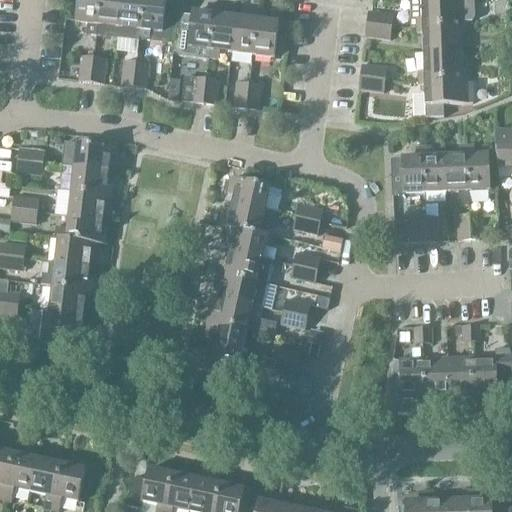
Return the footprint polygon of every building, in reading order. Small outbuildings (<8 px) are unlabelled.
[(79,0),(76,26),(87,27),(86,36),(98,38),(99,29),(102,0),(79,0)] [(102,0),(99,29),(98,38),(106,38),(120,40),(121,31),(124,0),(102,0)] [(124,0),(121,31),(120,40),(141,42),(141,41),(145,0),(124,0)] [(145,0),(141,41),(173,44),(177,6),(167,4),(168,0),(163,0),(145,0)] [(419,22),(420,36),(424,35),(441,34),(441,20),(462,20),(462,19),(466,19),(466,24),(473,24),(473,23),(475,21),(474,3),(472,0),(471,0),(464,0),(461,0),(422,2),(423,21),(419,22)] [(211,61),(217,9),(210,8),(208,17),(194,15),(192,30),(183,29),(179,32),(176,53),(180,57),(211,61)] [(217,9),(211,61),(219,62),(219,54),(233,55),(237,20),(223,19),(224,9),(217,9)] [(250,22),(237,20),(233,55),(254,58),(259,13),(252,12),(250,22)] [(267,14),(259,13),(254,58),(277,60),(281,26),(266,24),(267,14)] [(395,17),(371,14),(368,14),(366,28),(393,30),(395,17)] [(424,35),(424,55),(463,53),(462,35),(467,35),(466,24),(466,19),(462,19),(462,20),(441,20),(441,34),(424,35)] [(391,42),(393,30),(366,28),(365,39),(391,42)] [(463,72),(463,53),(424,55),(425,74),(421,74),(421,88),(425,88),(425,87),(443,86),(442,73),(463,72)] [(80,84),(93,85),(96,61),(83,59),(80,84)] [(96,61),(93,85),(105,87),(108,62),(96,61)] [(123,89),(136,91),(139,66),(126,64),(123,89)] [(151,67),(139,66),(136,91),(148,92),(151,67)] [(360,80),(386,83),(388,70),(362,66),(360,80)] [(468,71),(463,72),(442,73),(443,86),(425,87),(425,88),(426,120),(444,119),(443,107),(473,107),(472,85),(468,85),(468,71)] [(187,79),(185,105),(206,107),(208,81),(187,79)] [(386,83),(360,80),(359,92),(385,95),(386,83)] [(208,81),(206,107),(218,108),(221,83),(208,81)] [(236,110),(248,111),(251,87),(238,85),(236,110)] [(264,88),(251,87),(248,111),(261,112),(264,88)] [(511,131),(495,133),(497,170),(511,169),(511,131)] [(78,146),(76,170),(110,174),(111,166),(117,166),(119,150),(78,146)] [(459,208),(469,208),(468,192),(469,192),(467,147),(459,147),(460,158),(446,158),(448,193),(459,193),(459,208)] [(467,147),(469,192),(490,191),(489,157),(475,157),(475,147),(467,147)] [(405,195),(426,194),(424,149),(416,150),(416,160),(402,160),(402,161),(392,162),(393,197),(405,197),(405,195)] [(424,149),(426,194),(448,193),(446,158),(433,159),(433,149),(424,149)] [(20,164),(44,167),(46,154),(21,151),(20,164)] [(43,179),(44,167),(20,164),(18,176),(43,179)] [(76,170),(73,193),(113,198),(114,182),(109,182),(110,174),(76,170)] [(231,179),(228,195),(233,197),(232,205),(264,212),(270,187),(231,179)] [(73,193),(71,217),(105,221),(106,213),(111,213),(113,198),(73,193)] [(15,199),(14,212),(39,214),(41,201),(15,199)] [(224,211),(221,228),(229,229),(259,236),(259,235),(268,237),(273,213),(264,212),(232,205),(226,203),(224,211)] [(295,218),(320,223),(322,211),(298,206),(295,218)] [(38,226),(39,214),(14,212),(13,224),(38,226)] [(57,229),(55,240),(59,240),(68,241),(68,242),(99,245),(107,246),(109,230),(104,230),(105,221),(71,217),(69,230),(57,229)] [(459,243),(471,243),(470,217),(458,218),(459,243)] [(470,217),(471,243),(484,242),(483,217),(470,217)] [(317,237),(320,223),(295,218),(293,231),(317,237)] [(426,219),(410,220),(410,231),(411,245),(417,245),(427,245),(426,219)] [(439,219),(426,219),(427,245),(439,244),(440,244),(439,219)] [(229,229),(226,244),(232,246),(230,254),(263,261),(268,237),(259,235),(259,236),(229,229)] [(343,241),(326,238),(324,250),(341,254),(343,241)] [(59,240),(56,266),(91,269),(92,261),(98,261),(99,245),(68,242),(68,241),(59,240)] [(0,253),(0,259),(25,262),(26,248),(1,246),(0,253)] [(222,261),(218,276),(266,286),(269,284),(270,285),(274,263),(263,261),(230,254),(228,262),(222,261)] [(297,254),(294,268),(318,273),(321,260),(297,254)] [(0,272),(23,274),(25,262),(0,259),(0,272)] [(43,276),(43,284),(54,285),(54,290),(94,294),(96,278),(90,278),(91,269),(56,266),(55,278),(43,276)] [(318,273),(294,268),(291,280),(316,285),(318,273)] [(218,276),(215,292),(222,293),(220,301),(253,308),(262,310),(267,286),(266,286),(218,276)] [(54,290),(51,314),(86,317),(87,309),(93,310),(94,294),(54,290)] [(0,293),(0,307),(19,310),(21,296),(0,293)] [(212,308),(209,323),(248,331),(258,334),(261,323),(250,321),(253,308),(220,301),(218,309),(212,308)] [(287,302),(285,315),(308,319),(311,307),(287,302)] [(0,319),(18,321),(19,310),(0,307),(0,319)] [(44,327),(42,346),(61,348),(62,339),(90,342),(91,326),(86,326),(86,317),(51,314),(46,313),(44,327)] [(306,331),(308,319),(285,315),(282,326),(306,331)] [(209,323),(206,338),(212,340),(211,348),(243,355),(248,331),(209,323)] [(424,330),(425,346),(434,345),(434,329),(424,330)] [(472,344),(472,329),(464,329),(464,344),(472,344)] [(472,329),(472,344),(481,344),(481,329),(472,329)] [(425,346),(424,330),(415,330),(416,346),(425,346)] [(203,355),(199,371),(238,379),(243,355),(211,348),(209,356),(203,355)] [(277,349),(275,362),(299,367),(301,353),(277,349)] [(496,360),(473,361),(474,398),(498,397),(497,379),(511,378),(511,360),(509,351),(495,351),(496,360)] [(449,361),(425,362),(426,399),(450,399),(449,361)] [(473,361),(449,361),(450,399),(474,398),(473,361)] [(296,379),(299,367),(275,362),(272,374),(296,379)] [(426,399),(425,362),(401,363),(402,400),(426,399)] [(0,500),(3,502),(13,455),(0,451),(0,500)] [(3,502),(4,502),(11,503),(14,490),(30,493),(37,460),(38,457),(37,456),(35,453),(26,451),(22,453),(22,457),(13,455),(3,502)] [(61,465),(37,460),(30,493),(46,497),(43,510),(51,511),(61,465)] [(86,471),(61,465),(51,511),(59,511),(62,500),(79,503),(86,471)] [(156,511),(164,511),(173,476),(149,471),(146,483),(133,480),(127,508),(141,511),(142,505),(157,509),(156,511)] [(189,511),(197,481),(173,476),(164,511),(189,511)] [(215,511),(221,486),(197,481),(189,511),(215,511)] [(221,486),(215,511),(240,511),(245,491),(221,486)] [(463,503),(449,503),(449,511),(470,511),(470,493),(463,494),(463,503)] [(477,493),(470,493),(470,511),(491,511),(492,502),(477,503),(477,493)] [(258,501),(255,511),(279,511),(282,497),(275,495),(273,504),(258,501)] [(405,511),(427,511),(427,495),(419,495),(420,504),(405,505),(405,511)] [(435,495),(427,495),(427,511),(449,511),(449,503),(435,504),(435,495)] [(279,511),(300,511),(301,511),(288,508),(290,498),(282,497),(279,511)]
